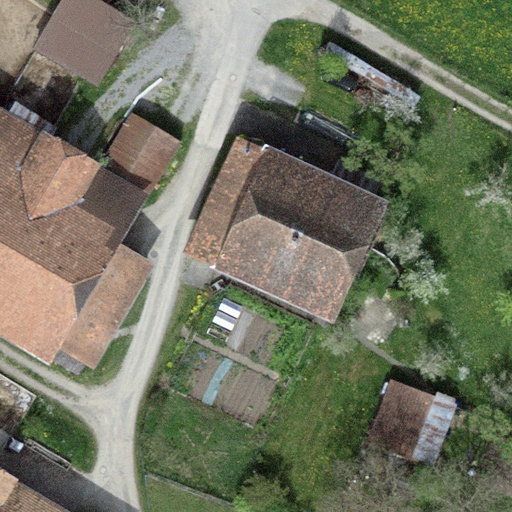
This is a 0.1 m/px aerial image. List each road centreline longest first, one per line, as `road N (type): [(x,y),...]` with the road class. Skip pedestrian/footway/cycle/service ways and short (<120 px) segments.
road 1 (track): [(130,511),(122,419),(251,0)]
road 2 (track): [(305,0),(511,119)]
